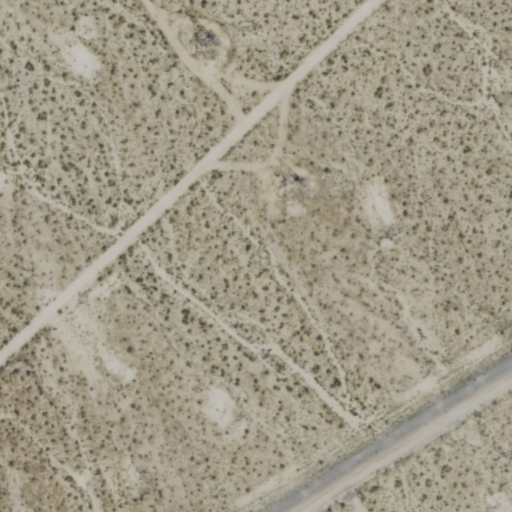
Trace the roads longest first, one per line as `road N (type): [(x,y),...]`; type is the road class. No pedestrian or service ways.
road 1 (track): [(0,358),(375,0)]
road 2 (track): [(299,511),(511,379)]
